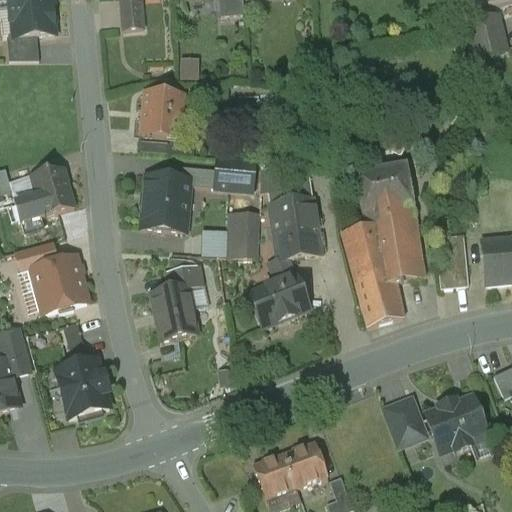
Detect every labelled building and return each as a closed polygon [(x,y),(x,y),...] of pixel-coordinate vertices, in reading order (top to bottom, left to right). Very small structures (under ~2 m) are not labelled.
[(6,0),(8,12),(54,7),(53,0),(6,0)] [(119,0),(120,15),(142,14),(140,0),(119,0)] [(241,0),(218,0),(221,21),(243,19),(241,0)] [(511,0),(481,0),(485,11),(511,3),(511,0)] [(54,7),(8,12),(9,26),(11,26),(13,42),(13,43),(36,41),(55,39),(53,18),(55,18),(54,7)] [(142,14),(120,15),(122,35),(143,34),(142,14)] [(498,23),(465,30),(472,60),(505,53),(498,23)] [(36,41),(13,43),(13,42),(6,43),(8,67),(38,66),(36,41)] [(184,61),(184,82),(202,82),(202,61),(184,61)] [(206,91),(197,91),(197,105),(206,105),(206,91)] [(227,105),(227,91),(206,91),(206,105),(227,105)] [(183,101),(145,98),(141,141),(180,145),(183,101)] [(485,119),(463,124),(469,151),(476,151),(493,152),(485,119)] [(143,145),(143,154),(170,156),(171,147),(143,145)] [(253,167),(218,164),(216,176),(180,173),(179,185),(189,185),(189,192),(250,197),(253,167)] [(62,172),(49,176),(48,174),(32,179),(38,201),(36,201),(41,221),(73,212),(62,172)] [(403,172),(355,181),(362,219),(410,211),(403,172)] [(4,175),(0,176),(0,201),(11,198),(4,175)] [(179,185),(146,182),(141,234),(185,238),(189,192),(189,185),(179,185)] [(36,201),(17,207),(23,226),(41,221),(36,201)] [(312,205),(269,211),(277,266),(288,265),(321,260),(316,231),(326,230),(323,210),(313,211),(312,205)] [(410,211),(362,219),(364,233),(340,238),(366,333),(402,323),(394,290),(423,285),(410,211)] [(248,220),(227,219),(226,263),(246,264),(248,220)] [(462,241),(437,244),(440,269),(437,270),(440,295),(467,293),(462,241)] [(511,243),(480,246),(484,290),(511,287),(511,243)] [(50,249),(16,258),(21,278),(32,275),(31,274),(56,268),(50,249)] [(56,268),(31,274),(32,275),(44,320),(57,316),(58,320),(74,316),(73,312),(86,308),(74,263),(56,268)] [(288,265),(277,266),(280,286),(292,281),(288,265)] [(198,273),(164,280),(168,297),(151,301),(161,348),(195,341),(186,296),(202,292),(198,273)] [(280,286),(248,299),(262,335),(308,316),(294,280),(292,281),(280,286)] [(18,335),(0,340),(0,350),(4,365),(5,365),(10,383),(29,378),(18,335)] [(4,365),(0,366),(0,417),(18,412),(10,383),(5,365),(4,365)] [(92,370),(60,378),(73,426),(105,417),(92,370)] [(472,403),(456,410),(454,406),(437,412),(439,416),(425,421),(438,457),(453,452),(454,456),(456,457),(469,452),(470,450),(468,446),(485,439),(472,403)] [(410,406),(383,416),(397,450),(424,440),(410,406)] [(327,483),(314,449),(283,460),(296,495),(327,483)] [(296,495),(283,460),(252,472),(265,506),(296,495)] [(350,511),(347,502),(326,510),(326,511),(350,511)]
